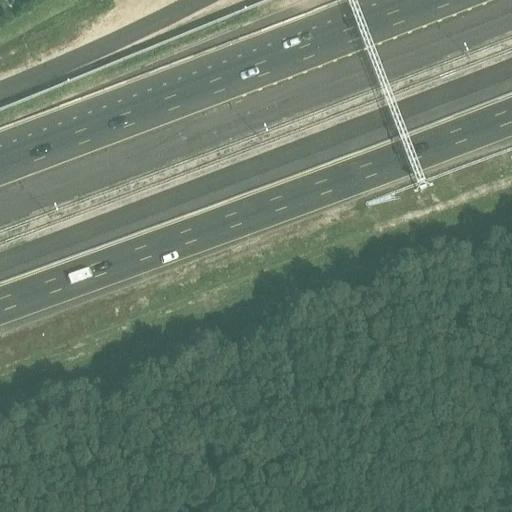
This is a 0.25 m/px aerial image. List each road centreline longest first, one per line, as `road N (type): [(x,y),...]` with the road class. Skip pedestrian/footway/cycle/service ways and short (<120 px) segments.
road 1 (motorway): [(0,287),(511,93)]
road 2 (motorway): [(508,0),(23,182)]
road 3 (motorway): [(385,0),(23,182)]
road 4 (unclassified): [(0,90),(197,0)]
